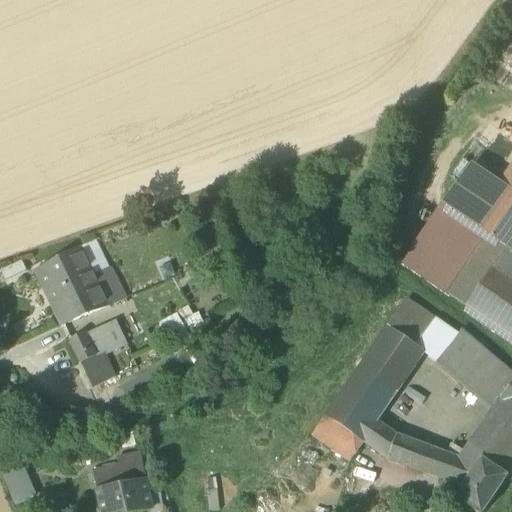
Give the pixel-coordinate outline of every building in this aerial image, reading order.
[(505,250),(511,254),(511,164),(500,183),(471,164),(442,208),(488,238),(505,250)] [(441,209),(402,266),(443,294),(481,237),(441,209)] [(505,250),(488,238),(448,297),(466,309),(492,270),(505,250)] [(95,241),(79,249),(93,276),(109,268),(95,241)] [(110,277),(97,284),(93,276),(79,249),(36,271),(60,326),(108,305),(121,299),(110,277)] [(511,254),(505,250),(492,270),(511,283),(511,254)] [(21,262),(0,272),(5,282),(26,272),(21,262)] [(109,268),(93,276),(97,284),(110,277),(121,299),(126,297),(111,267),(109,268)] [(511,283),(492,270),(466,309),(511,340),(511,283)] [(387,328),(414,347),(433,320),(405,301),(387,328)] [(158,324),(164,336),(183,326),(176,314),(158,324)] [(436,363),(457,337),(433,320),(414,347),(424,354),(436,363)] [(117,321),(84,336),(87,343),(116,328),(124,342),(103,352),(105,356),(128,346),(117,321)] [(190,338),(183,326),(164,336),(171,348),(190,338)] [(116,328),(87,343),(93,357),(103,352),(124,342),(116,328)] [(387,328),(325,418),(362,443),(377,423),(424,354),(414,347),(387,328)] [(436,363),(492,410),(499,400),(500,400),(511,384),(511,372),(462,331),(457,337),(436,363)] [(69,341),(79,364),(93,357),(87,343),(84,336),(83,334),(69,341)] [(196,349),(190,338),(171,348),(177,359),(196,349)] [(79,364),(88,387),(113,376),(105,356),(103,352),(93,357),(79,364)] [(499,400),(492,410),(463,453),(459,459),(452,457),(443,481),(463,488),(481,460),(501,473),(508,462),(511,456),(511,384),(500,400),(499,400)] [(362,443),(325,418),(325,417),(311,438),(312,438),(350,464),(363,444),(362,443)] [(396,436),(377,423),(362,443),(363,444),(387,460),(415,470),(425,447),(396,436)] [(133,433),(119,436),(122,450),(136,447),(133,433)] [(446,455),(452,457),(459,459),(463,453),(451,446),(446,455)] [(452,457),(446,455),(425,447),(415,470),(443,481),(452,457)] [(121,467),(125,487),(143,484),(138,457),(119,460),(121,467)] [(481,460),(463,488),(460,492),(463,505),(473,511),(484,511),(507,479),(508,478),(501,473),(481,460)] [(511,464),(508,462),(501,473),(508,478),(507,479),(511,482),(511,464)] [(0,473),(14,507),(35,499),(21,465),(0,473)] [(96,493),(99,511),(136,511),(149,509),(146,496),(143,484),(125,487),(121,467),(95,474),(99,493),(96,493)] [(218,511),(219,511),(217,490),(206,492),(208,511),(218,511)] [(149,509),(149,511),(160,511),(161,511),(158,493),(146,496),(149,509)]
